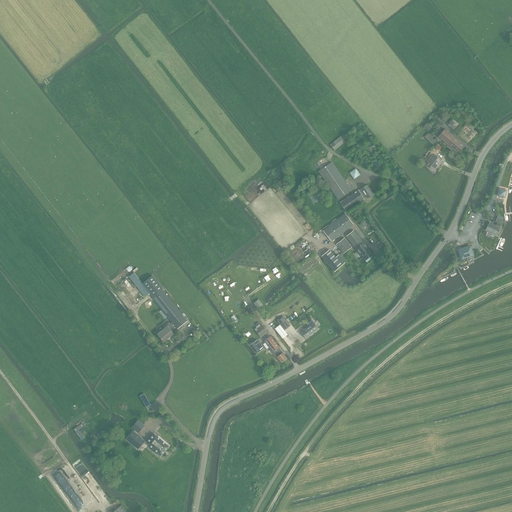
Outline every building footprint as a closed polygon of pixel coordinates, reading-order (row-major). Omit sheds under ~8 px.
[(441,125),(445,121),(440,117),(439,117),(436,115),(433,118),(441,125)] [(454,129),(459,123),(453,119),(448,125),(454,129)] [(426,127),(418,135),(422,139),(425,136),(428,139),(433,134),(426,127)] [(459,153),(464,146),(445,129),(439,136),(452,148),(452,147),(459,153)] [(335,150),(345,141),(341,136),(330,144),(335,150)] [(433,154),(425,164),(428,166),(434,171),(442,161),(433,154)] [(351,190),(348,186),(332,162),(319,171),(338,199),(351,190)] [(355,179),(361,174),(356,168),(350,172),(355,179)] [(367,198),(374,193),(370,188),(369,188),(367,184),(361,188),(359,190),(359,189),(340,202),(346,211),(363,199),(363,198),(366,196),(367,198)] [(332,241),(354,225),(345,214),(324,230),(332,241)] [(496,235),(497,233),(498,233),(499,233),(499,232),(499,231),(499,230),(500,228),(489,223),(486,230),(496,235)] [(354,231),(346,237),(364,260),(372,254),(354,231)] [(344,253),(352,247),(345,238),(337,244),(344,253)] [(473,255),(470,247),(459,250),(462,259),(473,255)] [(335,271),(343,265),(330,250),(322,256),(335,271)] [(137,257),(128,264),(153,296),(152,297),(172,322),(170,323),(169,322),(163,327),(164,329),(157,334),(164,342),(174,334),(172,331),(174,329),(173,327),(175,325),(177,329),(187,321),(186,319),(184,317),(162,289),(163,288),(137,257)] [(259,298),(254,302),(258,308),(264,304),(259,298)] [(166,317),(161,310),(158,312),(164,319),(166,317)] [(305,338),(317,329),(313,323),(314,322),(312,319),(307,323),(309,326),(303,330),(305,332),(302,334),(305,338)] [(290,326),(285,320),(280,324),(285,330),(290,326)] [(260,337),(268,332),(262,324),(257,328),(256,328),(254,329),(260,337)] [(280,325),(275,329),(283,339),(288,335),(280,325)] [(287,358),(271,336),(264,341),(276,357),(277,357),(281,363),(287,358)] [(257,353),(263,348),(257,340),(251,344),(257,353)] [(138,420),(132,427),(138,433),(145,425),(138,420)] [(74,429),(82,440),(85,437),(80,430),(85,426),(82,423),(74,429)] [(134,432),(127,439),(138,449),(145,442),(134,432)] [(154,433),(146,443),(161,455),(169,446),(154,433)]
